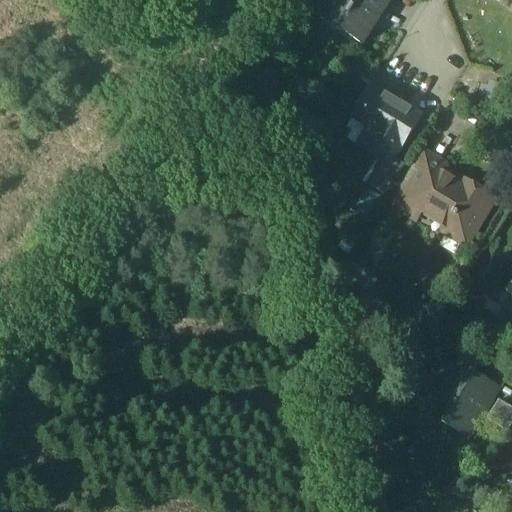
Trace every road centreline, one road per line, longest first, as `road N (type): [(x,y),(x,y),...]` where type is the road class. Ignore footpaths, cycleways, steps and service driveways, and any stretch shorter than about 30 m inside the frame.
road 1 (track): [(241,18),(253,34),(380,511)]
road 2 (track): [(241,18),(216,26),(0,299)]
